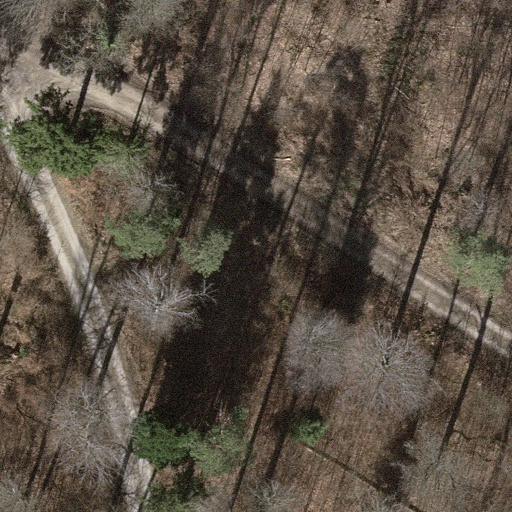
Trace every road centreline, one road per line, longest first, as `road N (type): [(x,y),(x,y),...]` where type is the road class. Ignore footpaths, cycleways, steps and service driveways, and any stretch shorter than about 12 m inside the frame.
road 1 (track): [(511,352),(0,54)]
road 2 (track): [(137,511),(0,77)]
